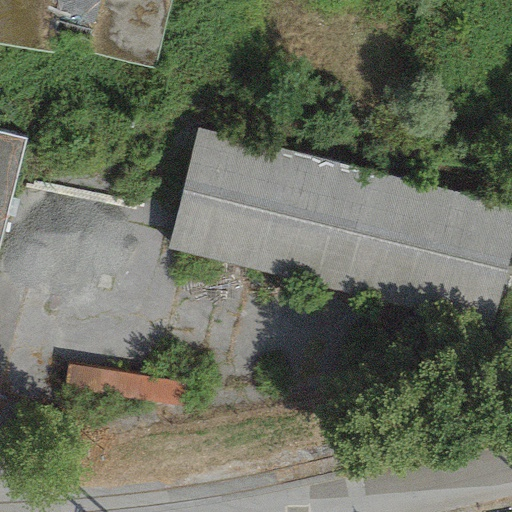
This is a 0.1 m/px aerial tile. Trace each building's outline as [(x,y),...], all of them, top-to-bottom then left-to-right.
[(0,0),(0,48),(38,58),(52,0),(0,0)] [(89,0),(83,26),(145,42),(156,0),(89,0)] [(163,226),(487,306),(511,207),(511,192),(191,113),(163,226)] [(0,213),(23,121),(0,115),(0,213)] [(66,355),(62,384),(178,399),(182,371),(66,355)]
